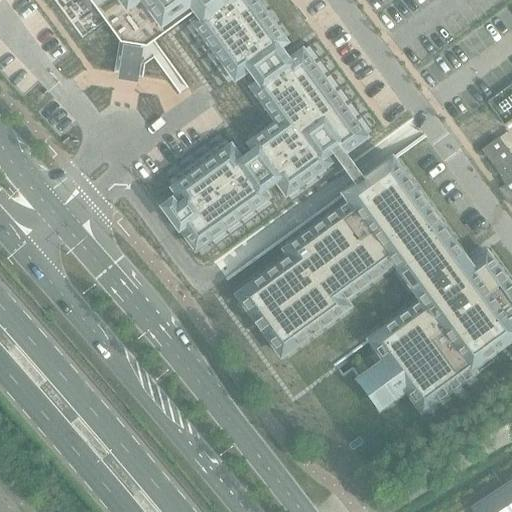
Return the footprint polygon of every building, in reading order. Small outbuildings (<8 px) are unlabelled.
[(100,0),(107,9),(133,45),(140,39),(190,3),(200,16),(186,26),(228,84),(243,74),(249,69),(259,82),(252,87),(278,123),(249,144),(254,150),(243,158),(241,160),(226,139),(168,181),(183,202),(177,206),(172,199),(162,206),(173,221),(179,229),(180,228),(196,250),(210,239),(215,246),(273,204),(269,197),(268,198),(262,190),(276,180),(292,201),(335,170),(330,163),(325,156),(332,150),(358,185),(230,280),(358,453),(423,406),(426,410),(481,370),(477,366),(511,340),(511,280),(490,251),(470,266),(392,159),(367,177),(347,149),(357,142),(357,141),(371,131),(310,46),(289,61),(286,57),(282,52),(280,49),(286,44),(254,0),(100,0)] [(143,45),(123,42),(118,78),(137,81),(143,45)] [(511,134),(509,131),(499,139),(483,150),(507,184),(500,190),(511,206),(511,205),(511,134)] [(372,478),(364,483),(370,491),(376,485),(372,478)] [(511,511),(511,479),(469,508),(471,511),(511,511)]
